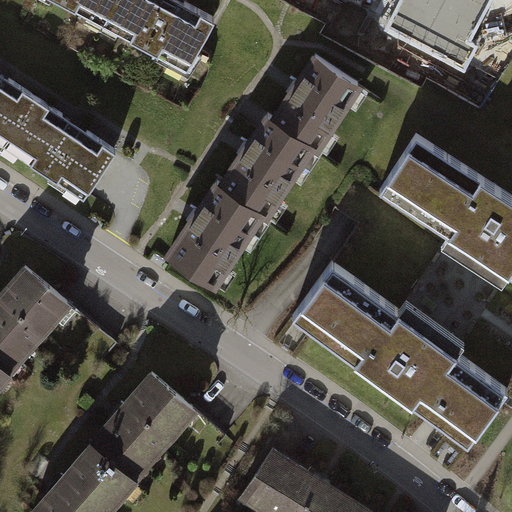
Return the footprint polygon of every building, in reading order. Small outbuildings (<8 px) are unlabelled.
[(61,0),(103,22),(114,0),(61,0)] [(215,16),(184,0),(114,0),(103,22),(187,67),(215,16)] [(413,0),(405,20),(430,31),(443,0),(449,3),(449,0),(413,0)] [(274,116),(273,118),(311,143),(310,144),(314,147),(358,81),(316,53),(274,116)] [(0,140),(4,143),(36,95),(0,71),(0,140)] [(116,148),(36,95),(4,143),(84,196),(116,148)] [(310,144),(311,143),(273,118),(274,116),(269,112),(222,182),(221,184),(261,210),(260,212),(264,214),(310,144)] [(511,194),(416,133),(379,189),(511,275),(511,194)] [(260,212),(261,210),(221,184),(222,182),(218,179),(169,253),(213,282),(260,212)] [(333,260),(292,315),(468,443),(508,388),(333,260)] [(23,264),(0,292),(0,365),(6,370),(51,314),(61,323),(74,307),(66,301),(67,299),(23,264)] [(150,370),(89,443),(131,477),(191,404),(150,370)] [(101,511),(131,477),(89,443),(31,511),(101,511)] [(244,490),(277,511),(342,511),(351,499),(272,447),(244,490)] [(372,511),(351,499),(342,511),(372,511)]
